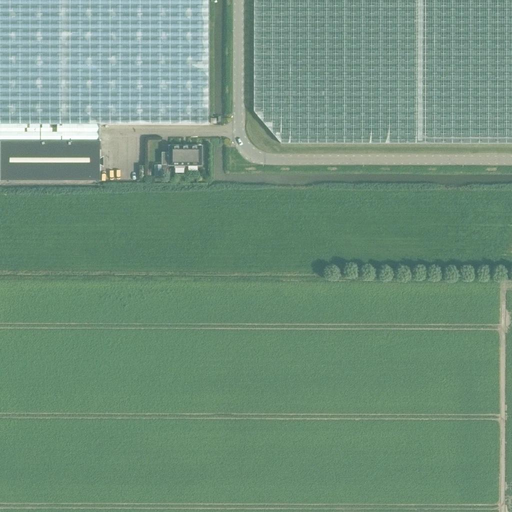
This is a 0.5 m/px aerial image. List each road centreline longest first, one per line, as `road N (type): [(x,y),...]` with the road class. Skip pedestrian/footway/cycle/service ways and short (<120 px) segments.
road 1 (unclassified): [(237,0),(236,131),(255,159),(511,162)]
road 2 (unknown): [(236,131),(129,140),(124,181)]
